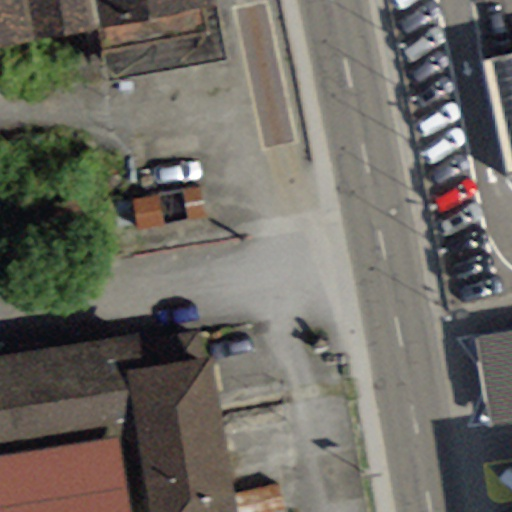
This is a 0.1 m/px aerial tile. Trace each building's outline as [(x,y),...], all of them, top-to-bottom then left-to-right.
[(113,82),(228,60),(216,0),(0,0),(0,49),(103,30),(113,82)] [(511,180),(511,55),(484,62),(509,181),(511,180)] [(511,420),(511,331),(476,338),(490,424),(511,420)] [(0,363),(0,460),(115,442),(139,439),(128,373),(141,371),(136,342),(0,363)] [(139,439),(152,511),(234,511),(212,361),(141,371),(128,373),(139,439)] [(0,511),(128,511),(115,442),(0,460),(0,511)]
